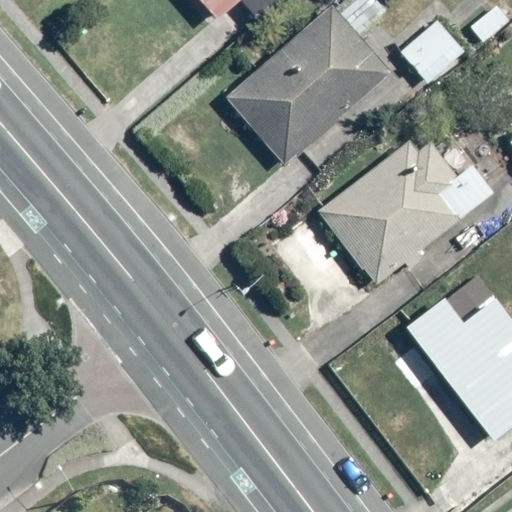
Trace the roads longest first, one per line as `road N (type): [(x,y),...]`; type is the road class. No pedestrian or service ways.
road 1 (secondary): [(0,129),(171,329)]
road 2 (secondary): [(171,329),(310,511)]
road 3 (residential): [(0,458),(171,329)]
